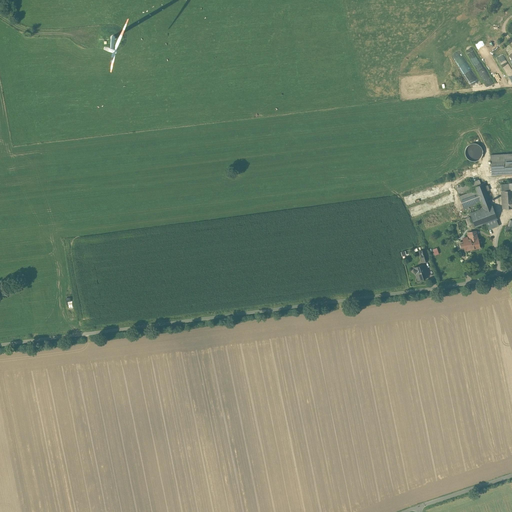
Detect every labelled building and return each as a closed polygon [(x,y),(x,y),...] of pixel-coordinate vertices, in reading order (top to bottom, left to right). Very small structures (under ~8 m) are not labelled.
[(458,61),(465,79),(472,76),(465,58),(458,61)] [(482,155),(483,152),(482,149),(480,146),(477,144),(474,143),(470,144),(467,146),(465,149),(465,152),(465,156),(467,159),(470,161),(474,161),(477,160),(480,158),(482,155)] [(503,154),(490,155),(491,165),(504,164),(503,155),(503,154)] [(511,154),(503,155),(504,164),(491,165),(491,172),(511,171),(511,154)] [(479,180),(457,188),(459,193),(475,187),(481,184),(479,180)] [(483,208),(470,214),(473,223),(474,224),(475,227),(497,218),(492,205),(483,183),(481,184),(475,187),(476,190),(481,202),(483,208)] [(476,190),(459,196),(463,209),(481,202),(476,190)] [(511,190),(501,191),(503,209),(511,208),(511,190)] [(451,196),(439,199),(441,205),(452,202),(451,196)] [(497,221),(486,225),(488,229),(499,225),(497,221)] [(472,240),(469,240),(468,240),(467,237),(463,238),(463,243),(461,244),(462,248),(464,248),(465,250),(480,247),(478,239),(477,239),(476,231),(471,232),(472,240)] [(428,260),(424,250),(419,251),(423,262),(428,260)] [(424,264),(415,267),(415,268),(414,268),(415,273),(417,274),(418,279),(428,276),(424,264)]
